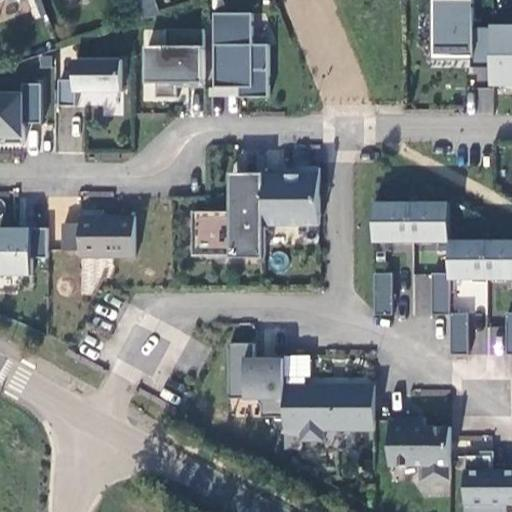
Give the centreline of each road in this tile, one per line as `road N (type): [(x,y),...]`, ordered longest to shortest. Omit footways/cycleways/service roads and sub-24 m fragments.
road 1 (residential): [(0,179),(140,178),(200,132),(339,132),(342,323)]
road 2 (residential): [(342,323),(285,309),(174,308),(99,428)]
road 3 (residential): [(342,323),(511,411)]
road 4 (tertiary): [(99,428),(252,511)]
